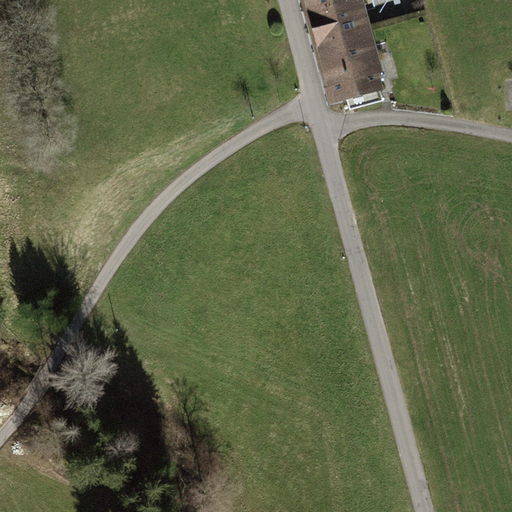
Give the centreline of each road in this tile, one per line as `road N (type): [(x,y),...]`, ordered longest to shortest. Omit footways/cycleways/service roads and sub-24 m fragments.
road 1 (unclassified): [(0,433),(27,406),(140,221),(260,123),(313,107)]
road 2 (unclassified): [(424,511),(313,107)]
